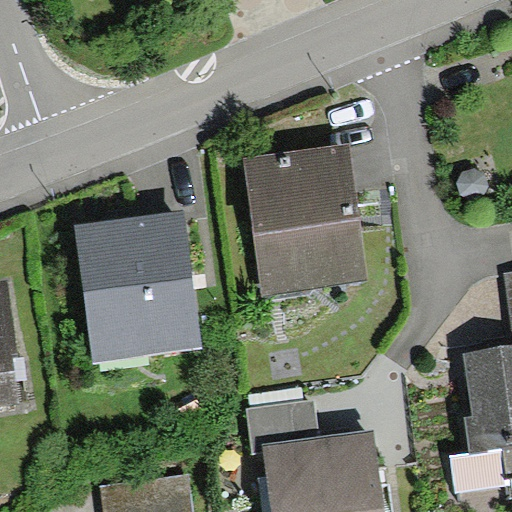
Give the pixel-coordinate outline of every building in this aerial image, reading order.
[(348,161),(241,170),(251,297),(358,289),(348,161)] [(178,226),(77,238),(94,379),(195,367),(178,226)] [(0,316),(0,419),(14,417),(0,316)] [(511,370),(452,375),(459,468),(511,464),(511,370)] [(373,511),(364,440),(257,455),(264,511),(373,511)]
